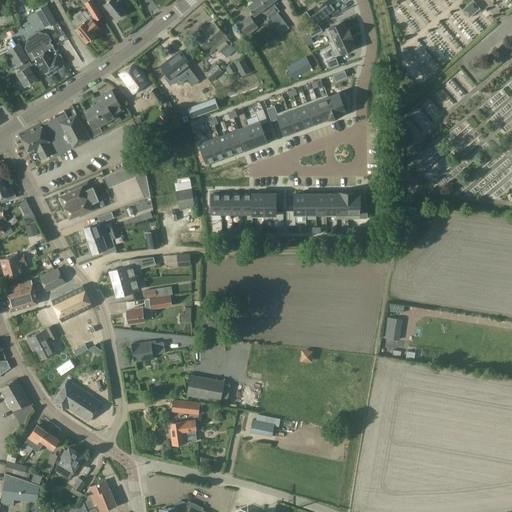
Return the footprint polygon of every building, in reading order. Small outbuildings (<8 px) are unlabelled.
[(91,0),(82,0),(95,21),(102,17),(91,0)] [(109,0),(110,1),(104,6),(115,19),(125,11),(120,4),(124,0),(109,0)] [(262,10),(269,19),(273,15),(261,0),(255,0),(247,6),(254,16),(262,10)] [(261,0),(273,15),(269,19),(277,30),(286,24),(277,13),(279,11),(272,2),(274,0),(261,0)] [(480,9),(473,0),(462,10),(469,18),(480,9)] [(45,28),(56,23),(46,5),(35,11),(45,28)] [(80,12),(73,17),(75,19),(71,22),(77,29),(75,30),(85,43),(96,34),(94,32),(98,29),(85,11),(82,14),(80,12)] [(316,12),(309,18),(314,25),(322,19),(316,12)] [(437,22),(440,26),(449,18),(446,14),(437,22)] [(245,35),(246,36),(258,28),(256,26),(257,26),(249,15),(237,25),(245,35)] [(344,21),(325,30),(331,42),(331,43),(350,34),(346,26),(344,21)] [(224,35),(213,23),(195,39),(206,51),(215,42),(218,45),(216,47),(221,54),(222,53),(224,55),(232,49),(229,46),(232,44),(226,37),(227,37),(225,34),(224,35)] [(319,25),(308,31),(311,37),(322,31),(319,25)] [(31,65),(36,72),(41,69),(44,74),(64,61),(50,41),(52,40),(48,34),(43,33),(28,42),(28,49),(30,53),(34,59),(36,62),(31,65)] [(331,42),(329,43),(332,51),(334,50),(337,56),(356,47),(353,42),(354,42),(350,34),(331,43),(331,42)] [(17,75),(25,86),(36,80),(29,70),(33,68),(28,61),(29,61),(18,45),(7,52),(18,68),(18,67),(21,72),(17,75)] [(171,80),(184,69),(192,80),(198,76),(203,72),(190,55),(185,58),(180,52),(171,60),(162,68),(165,73),(163,75),(168,81),(170,79),(171,80)] [(307,58),(307,57),(287,68),(293,79),(312,68),(307,58)] [(241,76),(250,72),(243,58),(234,62),(241,76)] [(336,58),(326,62),(329,68),(338,65),(336,58)] [(229,74),(235,71),(237,70),(233,63),(225,67),(229,74)] [(133,93),(143,86),(148,83),(134,64),(119,75),(133,93)] [(216,78),(210,71),(204,76),(210,83),(216,78)] [(344,71),(333,75),(335,81),(347,77),(344,71)] [(157,106),(165,101),(156,88),(148,93),(157,106)] [(96,99),(108,120),(114,117),(113,116),(122,111),(111,91),(96,99)] [(347,106),(344,96),(340,97),(339,93),(328,97),(335,117),(346,113),(344,108),(347,106)] [(335,117),(328,97),(327,95),(316,99),(324,120),(323,120),(324,121),(335,117)] [(215,98),(206,101),(210,112),(219,109),(215,98)] [(108,120),(96,99),(95,100),(97,104),(84,112),(91,124),(84,128),(90,139),(102,132),(99,126),(108,120)] [(324,120),(316,99),(306,102),(314,123),(323,120),(324,120)] [(314,123),(306,102),(297,106),(305,127),(314,123)] [(295,130),(287,109),(277,113),(274,106),(267,108),(271,121),(278,119),(284,135),(295,130)] [(305,127),(297,106),(287,109),(295,130),(305,127)] [(267,142),(260,124),(267,122),(262,109),(255,112),(259,122),(248,126),(256,146),(267,142)] [(64,111),(19,134),(30,156),(36,153),(40,159),(53,153),(56,158),(91,140),(76,114),(68,119),(64,111)] [(205,130),(202,123),(193,127),(195,134),(205,130)] [(256,146),(248,126),(237,130),(238,130),(245,149),(244,149),(245,150),(256,146)] [(152,135),(150,130),(140,133),(142,138),(152,135)] [(245,149),(238,130),(237,130),(228,134),(235,152),(244,149),(245,149)] [(235,152),(228,134),(219,137),(226,156),(235,152)] [(226,156),(219,137),(209,141),(216,159),(226,156)] [(216,159),(209,141),(199,145),(206,163),(216,159)] [(151,197),(144,160),(126,167),(131,179),(135,178),(145,200),(151,197)] [(6,189),(0,173),(0,199),(6,197),(7,201),(15,198),(11,187),(6,189)] [(73,188),(74,190),(59,196),(69,219),(83,213),(84,215),(100,208),(97,202),(98,201),(92,187),(90,188),(88,181),(73,188)] [(191,188),(175,191),(179,208),(194,205),(191,188)] [(264,217),(264,193),(252,193),(252,194),(252,214),(252,217),(263,217),(264,217)] [(275,212),(275,193),(264,193),(264,217),(263,217),(263,220),(275,220),(275,225),(283,225),(283,212),(275,212)] [(348,219),(348,193),(336,193),(336,194),(336,216),(336,219),(348,219)] [(367,219),(367,205),(360,205),(360,193),(348,193),(348,219),(367,219)] [(222,214),(222,194),(211,194),(211,214),(222,214)] [(232,214),(232,194),(222,194),(222,214),(232,214)] [(242,214),(242,194),(232,194),(232,214),(242,214)] [(252,214),(252,194),(242,194),(242,214),(252,214)] [(306,214),(306,194),(294,194),(294,211),(287,211),(287,225),(295,225),(295,216),(306,216),(306,214)] [(316,214),(316,194),(306,194),(306,214),(316,214)] [(326,214),(326,194),(316,194),(316,214),(326,214)] [(336,216),(336,194),(326,194),(326,214),(326,216),(336,216)] [(152,216),(150,211),(138,215),(140,220),(152,216)] [(34,217),(32,212),(24,215),(26,220),(34,217)] [(100,224),(114,219),(111,212),(97,218),(100,224)] [(417,233),(420,217),(402,213),(398,230),(417,233)] [(37,231),(35,224),(25,227),(27,234),(37,231)] [(88,241),(101,236),(97,224),(83,229),(88,241)] [(108,234),(119,230),(116,224),(106,227),(108,234)] [(88,241),(90,247),(88,248),(90,253),(92,253),(92,254),(113,246),(111,239),(121,236),(119,230),(108,234),(101,236),(88,241)] [(62,241),(70,236),(68,232),(59,237),(62,241)] [(158,238),(146,240),(148,250),(160,247),(158,238)] [(20,268),(27,267),(25,255),(17,257),(16,255),(0,259),(0,261),(5,279),(22,275),(20,268)] [(190,268),(189,256),(177,257),(178,268),(190,268)] [(142,259),(144,267),(159,265),(157,257),(142,259)] [(113,284),(134,278),(130,265),(131,265),(129,260),(121,262),(123,268),(110,271),(113,284)] [(160,263),(161,270),(174,267),(172,261),(160,263)] [(58,268),(39,277),(47,292),(65,283),(58,268)] [(134,278),(113,284),(117,296),(137,291),(134,278)] [(10,312),(37,305),(31,281),(3,288),(10,312)] [(62,322),(91,308),(81,287),(52,301),(62,322)] [(163,288),(155,289),(155,290),(156,297),(164,295),(163,288)] [(156,297),(155,290),(155,289),(144,290),(145,299),(156,297)] [(154,309),(171,307),(170,297),(150,300),(151,306),(141,308),(141,307),(134,308),(135,310),(127,311),(128,324),(143,322),(143,316),(155,314),(154,309)] [(395,319),(386,317),(383,338),(399,341),(401,330),(394,329),(395,319)] [(52,325),(45,329),(51,340),(58,337),(58,336),(52,325)] [(47,338),(44,331),(27,339),(35,355),(37,354),(41,360),(53,354),(45,339),(47,338)] [(163,342),(155,344),(155,341),(132,345),(134,362),(153,360),(152,355),(165,353),(163,342)] [(95,346),(88,349),(98,356),(102,351),(95,346)] [(414,361),(414,360),(415,352),(407,351),(406,358),(406,359),(414,361)] [(313,368),(314,357),(302,357),(302,368),(313,368)] [(8,363),(7,361),(0,364),(0,375),(10,368),(8,363)] [(219,401),(220,397),(227,399),(230,384),(223,383),(223,381),(191,375),(187,395),(219,401)] [(0,389),(13,411),(22,428),(33,409),(29,402),(30,401),(17,379),(0,389)] [(63,411),(65,407),(88,422),(100,403),(67,381),(52,403),(63,411)] [(200,403),(173,400),(172,412),(199,416),(200,403)] [(271,435),(273,423),(252,419),(250,431),(271,435)] [(172,445),(184,444),(184,443),(196,442),(195,431),(196,431),(194,421),(170,424),(172,445)] [(35,451),(48,433),(37,425),(28,438),(23,446),(23,450),(29,454),(33,449),(35,451)] [(52,450),(59,441),(48,433),(35,451),(38,453),(44,444),(52,450)] [(81,459),(82,457),(69,448),(67,451),(65,450),(61,457),(63,458),(60,463),(73,472),(76,466),(80,469),(85,461),(81,459)] [(7,456),(6,460),(5,472),(29,479),(32,467),(15,463),(16,458),(7,456)] [(201,463),(200,468),(209,471),(211,465),(201,463)] [(1,504),(14,505),(14,499),(37,502),(39,485),(31,482),(5,473),(1,504)] [(34,474),(31,482),(39,485),(42,477),(34,474)] [(91,485),(78,477),(72,487),(85,495),(91,485)] [(91,487),(87,493),(88,496),(85,498),(83,502),(87,511),(101,511),(116,506),(109,490),(105,481),(91,487)] [(175,508),(160,511),(159,511),(200,511),(202,509),(188,502),(187,505),(181,502),(175,504),(175,508)]
